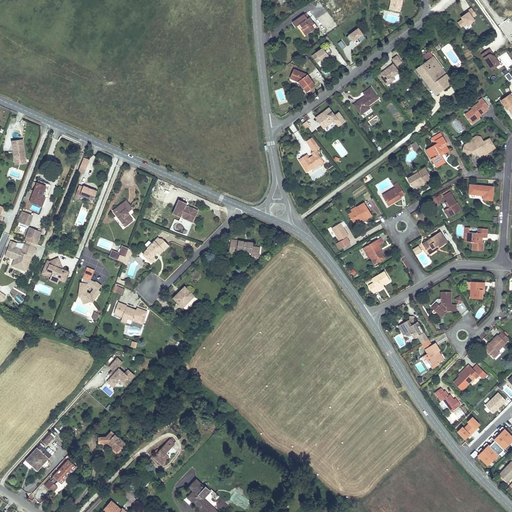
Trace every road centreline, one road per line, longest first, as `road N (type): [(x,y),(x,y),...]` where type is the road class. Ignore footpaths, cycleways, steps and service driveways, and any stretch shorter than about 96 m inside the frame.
road 1 (tertiary): [(0,99),(261,214)]
road 2 (residential): [(267,128),(417,24),(424,0)]
road 3 (tertiary): [(365,315),(462,456)]
road 4 (residential): [(365,315),(451,265),(501,264)]
road 5 (tertiary): [(267,128),(255,0)]
road 6 (residential): [(501,264),(511,141)]
